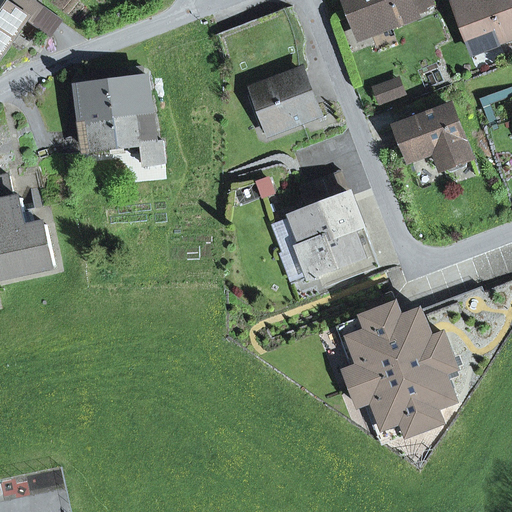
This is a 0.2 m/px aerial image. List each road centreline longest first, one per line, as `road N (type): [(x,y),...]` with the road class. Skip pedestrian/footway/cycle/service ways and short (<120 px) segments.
road 1 (residential): [(310,0),(405,248),(445,257),(511,231)]
road 2 (residential): [(213,3),(0,88)]
